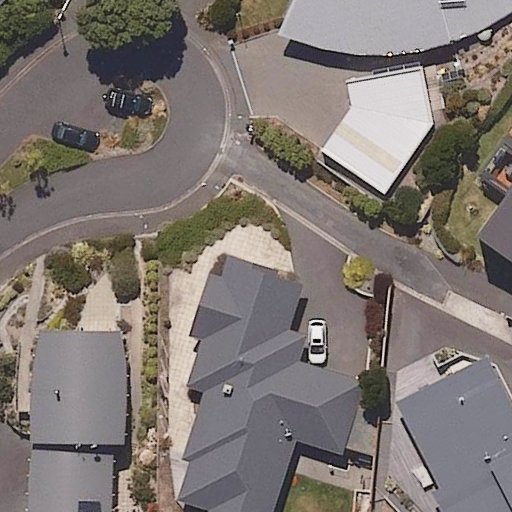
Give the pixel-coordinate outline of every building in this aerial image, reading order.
[(511,0),(296,0),(280,33),(300,42),(320,48),(341,53),(362,55),(383,56),(405,55),(426,52),(446,47),(467,40),(486,31),(504,20),(511,14),(511,0)] [(433,125),(423,69),(347,80),(352,111),(322,152),(383,196),(430,130),(431,130),(431,128),(433,125)] [(511,197),(480,243),(511,265),(511,197)] [(304,283),(219,256),(193,339),(204,342),(189,389),(205,394),(182,466),(191,468),(181,502),(211,511),(210,511),(273,511),(297,440),(338,453),(362,377),(300,358),(307,336),(289,331),(304,283)] [(33,338),(34,511),(111,511),(111,446),(126,446),(125,337),(33,338)] [(511,511),(511,409),(488,361),(398,407),(438,486),(432,490),(443,511),(511,511)]
